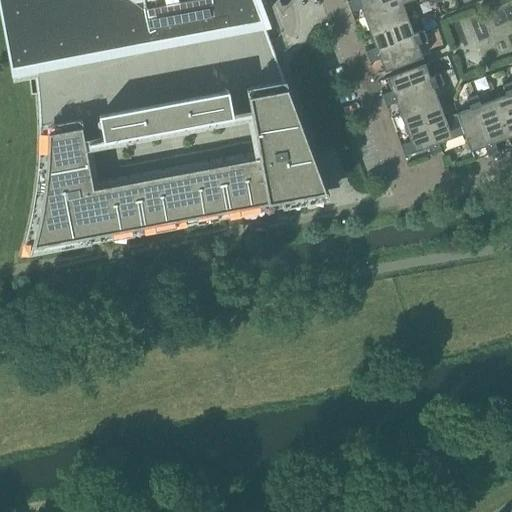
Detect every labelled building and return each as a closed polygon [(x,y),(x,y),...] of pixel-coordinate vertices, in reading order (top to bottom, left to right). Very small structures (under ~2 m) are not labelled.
[(8,0),(21,64),(35,61),(41,120),(40,173),(24,255),(328,198),(274,50),(255,0),(8,0)] [(361,7),(371,34),(390,27),(380,0),(348,0),(352,11),(361,7)] [(380,0),(390,27),(409,20),(403,3),(410,0),(380,0)] [(371,34),(376,47),(378,52),(416,38),(418,43),(428,39),(424,29),(414,33),(409,20),(390,27),(371,34)] [(378,52),(376,47),(366,51),(370,61),(380,57),(385,71),(423,57),(418,43),(416,38),(378,52)] [(387,77),(392,91),(394,96),(432,82),(434,87),(444,83),(440,73),(430,76),(425,63),(387,77)] [(507,94),(494,99),(508,137),(511,135),(511,92),(511,80),(503,84),(507,94)] [(396,101),(401,114),(420,107),(439,100),(434,87),(432,82),(394,96),(392,91),(383,94),(386,105),(396,101)] [(471,108),(457,113),(464,133),(471,151),(485,146),(490,144),(476,106),(481,104),(478,94),(467,98),(471,108)] [(494,99),(481,104),(476,106),(490,144),(485,146),(489,156),(499,152),(495,142),(508,137),(494,99)] [(434,144),(429,146),(432,156),(443,152),(439,142),(464,133),(457,113),(446,117),(439,100),(420,107),(434,144)] [(405,155),(429,146),(434,144),(420,107),(401,114),(411,141),(401,144),(405,155)]
